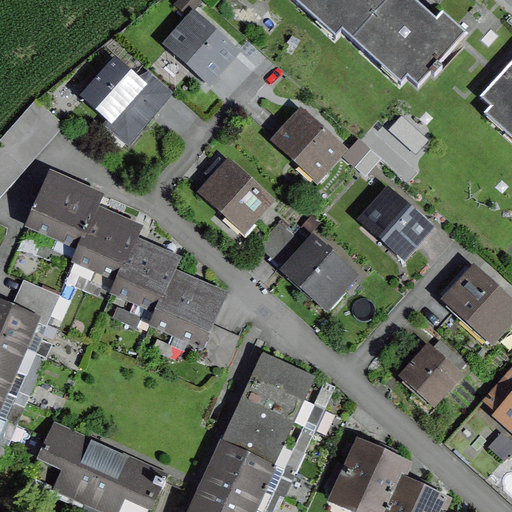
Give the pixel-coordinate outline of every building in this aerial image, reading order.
[(349,44),(389,0),(280,0),(331,46),(340,36),(349,44)] [(431,22),(406,0),(389,0),(349,44),(396,86),(404,78),(415,88),(460,38),(437,16),(431,22)] [(193,12),(162,45),(208,88),(239,55),(193,12)] [(110,60),(73,102),(125,148),(170,97),(146,76),(138,85),(110,60)] [(511,144),(511,61),(477,100),(489,111),(483,119),(511,144)] [(69,140),(81,128),(53,100),(41,111),(69,140)] [(358,152),(311,107),(282,138),(329,182),(358,152)] [(57,151),(69,140),(41,111),(30,122),(57,151)] [(46,162),(57,151),(30,122),(18,133),(46,162)] [(34,173),(46,162),(18,133),(6,144),(34,173)] [(0,160),(22,184),(34,173),(6,144),(0,150),(0,160)] [(0,184),(11,195),(22,184),(0,160),(0,184)] [(288,205),(240,163),(210,198),(258,239),(288,205)] [(75,187),(52,178),(29,238),(52,247),(75,187)] [(0,205),(11,195),(0,184),(0,205)] [(446,229),(400,186),(369,220),(415,263),(446,229)] [(99,196),(75,187),(52,247),(76,257),(94,209),(99,196)] [(118,218),(94,209),(76,257),(72,270),(95,279),(118,218)] [(141,227),(118,218),(95,279),(118,288),(134,246),(141,227)] [(281,226),(263,247),(274,257),(292,237),(281,226)] [(292,237),(274,257),(285,267),(303,247),(292,237)] [(372,284),(324,239),(292,272),(340,317),(372,284)] [(158,255),(134,246),(118,288),(111,307),(134,316),(158,255)] [(181,264),(158,255),(134,316),(158,324),(176,277),(181,264)] [(489,348),(511,322),(511,305),(470,268),(438,303),(489,348)] [(199,286),(176,277),(158,324),(153,338),(176,347),(199,286)] [(222,294),(199,286),(176,347),(199,355),(208,330),(222,294)] [(50,318),(0,296),(0,330),(38,346),(50,318)] [(38,346),(0,330),(0,357),(28,370),(38,346)] [(208,330),(199,355),(212,360),(222,335),(208,330)] [(222,335),(212,360),(225,366),(235,340),(222,335)] [(459,380),(424,349),(395,383),(430,414),(459,380)] [(28,370),(0,357),(0,386),(19,394),(28,370)] [(315,382),(261,358),(253,377),(306,400),(315,382)] [(306,400),(253,377),(245,395),(298,419),(306,400)] [(19,394),(0,386),(0,413),(9,418),(19,394)] [(511,436),(511,394),(491,417),(511,436)] [(298,419),(245,395),(236,414),(290,438),(298,419)] [(0,438),(9,418),(0,413),(0,438)] [(290,438),(236,414),(228,432),(281,456),(290,438)] [(110,448),(54,422),(26,483),(82,509),(110,448)] [(281,456),(228,432),(220,451),(273,475),(281,456)] [(357,511),(385,450),(358,438),(327,507),(339,511),(357,511)] [(148,511),(166,475),(110,448),(82,509),(87,511),(148,511)] [(413,462),(385,450),(357,511),(390,511),(407,476),(413,462)] [(273,475),(220,451),(211,470),(264,493),(273,475)] [(256,511),(264,493),(211,470),(203,488),(255,511),(256,511)] [(423,511),(434,488),(407,476),(390,511),(423,511)] [(255,511),(203,488),(195,506),(206,511),(255,511)] [(456,511),(462,500),(434,488),(423,511),(456,511)]
